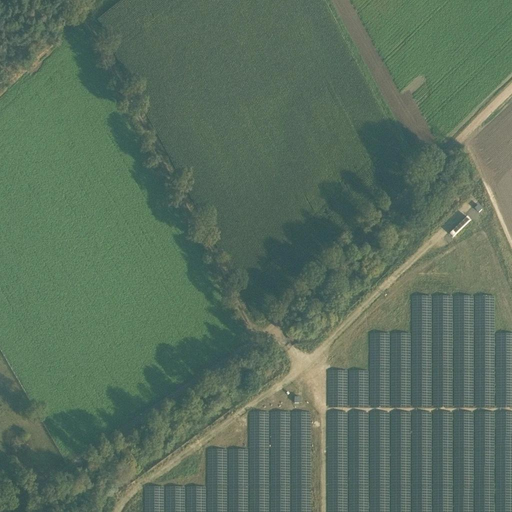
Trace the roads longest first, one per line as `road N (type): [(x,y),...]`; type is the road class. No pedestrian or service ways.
road 1 (track): [(0,508),(257,341),(511,84)]
road 2 (track): [(257,341),(74,0)]
